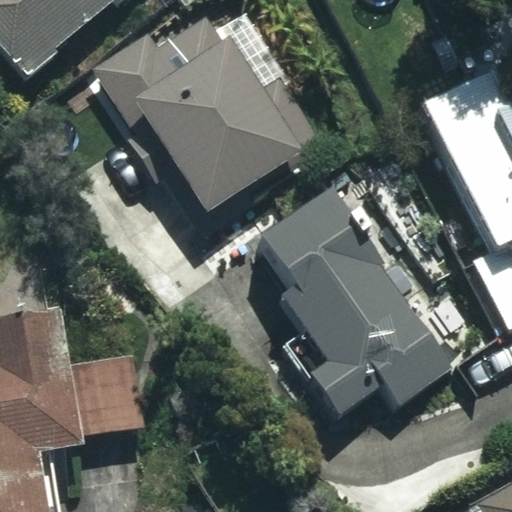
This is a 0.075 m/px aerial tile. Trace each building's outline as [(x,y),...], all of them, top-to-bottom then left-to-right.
[(119,0),(0,0),(0,57),(20,82),(119,0)] [(202,28),(153,60),(142,43),(91,76),(189,225),(289,160),(202,28)] [(511,67),(412,120),(482,252),(462,263),(504,342),(511,337),(511,67)] [(298,390),(326,427),(370,395),(386,417),(449,372),(324,201),(278,235),(276,233),(249,253),(286,303),(271,313),(317,376),(298,390)] [(0,327),(0,511),(34,511),(28,465),(76,459),(57,320),(0,327)] [(135,385),(87,389),(91,444),(140,440),(135,385)] [(511,511),(511,471),(511,473),(511,474),(511,491),(477,510),(477,511),(511,511)]
